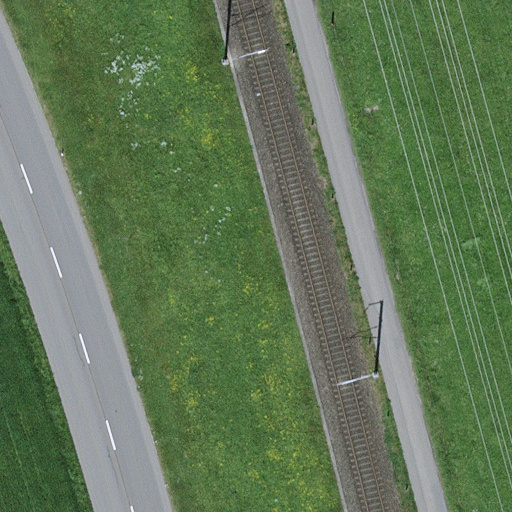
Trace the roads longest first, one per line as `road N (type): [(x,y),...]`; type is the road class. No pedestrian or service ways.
road 1 (track): [(432,511),(298,0)]
road 2 (primary): [(0,111),(67,291),(131,511)]
